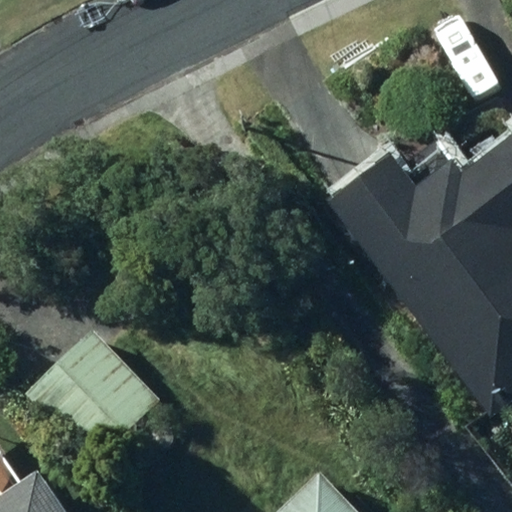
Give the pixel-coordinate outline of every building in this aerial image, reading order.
[(411,158),(334,213),(382,279),(395,269),(504,420),(511,414),(511,168),(488,186),(457,144),(420,171),(411,158)] [(105,339),(38,400),(101,467),(167,406),(105,339)] [(0,511),(80,511),(62,483),(39,497),(0,434),(0,511)] [(235,476),(184,507),(187,511),(237,511),(252,503),(235,476)] [(366,511),(339,482),(306,511),(366,511)]
